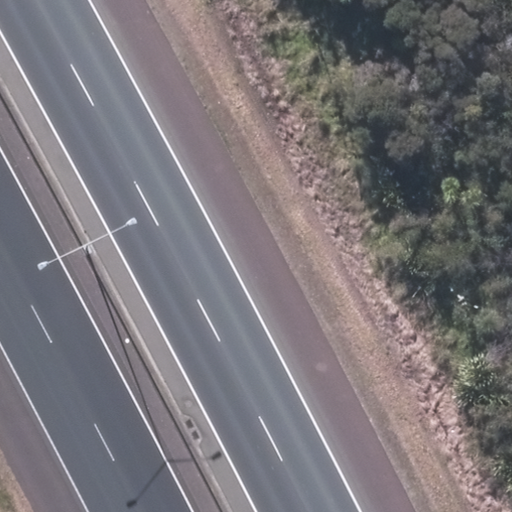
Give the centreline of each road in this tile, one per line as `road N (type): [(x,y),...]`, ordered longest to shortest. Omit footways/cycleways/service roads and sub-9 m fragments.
road 1 (motorway): [(41,0),(318,511)]
road 2 (motorway): [(132,511),(0,246)]
